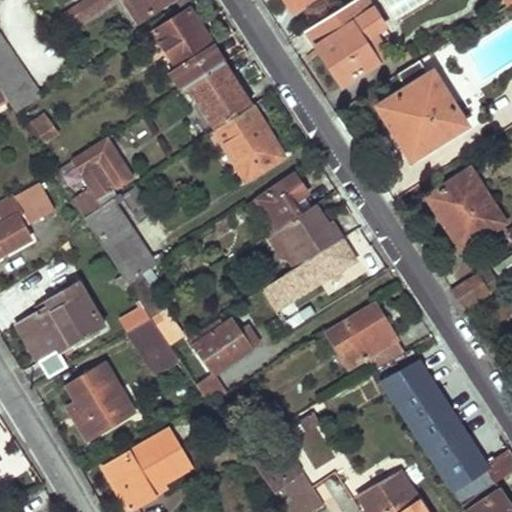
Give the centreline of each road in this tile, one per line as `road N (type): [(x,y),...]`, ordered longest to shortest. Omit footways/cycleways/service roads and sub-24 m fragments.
road 1 (residential): [(234,0),(511,422)]
road 2 (residential): [(80,511),(0,374)]
